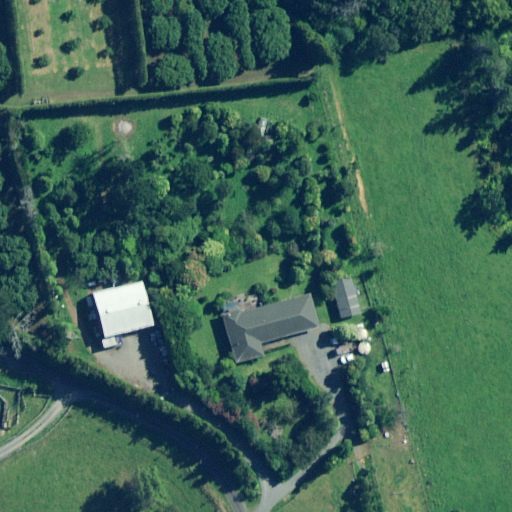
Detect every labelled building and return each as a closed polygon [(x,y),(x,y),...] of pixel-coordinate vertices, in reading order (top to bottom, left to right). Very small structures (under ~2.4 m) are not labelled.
[(114,0),(29,0),(36,64),(120,56),(114,0)] [(268,119),(261,117),(255,133),(263,136),(268,119)] [(263,147),(249,144),(248,153),(261,155),(263,147)] [(354,276),(333,282),(341,312),(362,306),(354,276)] [(321,325),(312,293),(242,312),(241,310),(221,315),(234,363),(267,354),(263,341),(321,325)]
